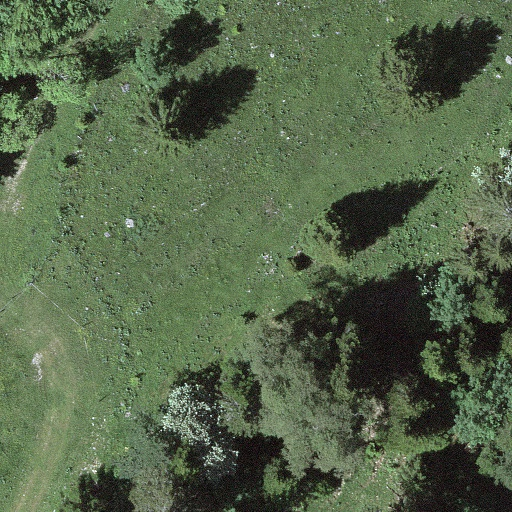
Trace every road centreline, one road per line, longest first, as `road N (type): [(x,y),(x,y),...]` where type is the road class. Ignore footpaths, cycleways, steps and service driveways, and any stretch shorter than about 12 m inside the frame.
road 1 (track): [(0,280),(32,132),(109,0)]
road 2 (track): [(28,511),(61,434),(61,359),(0,297)]
